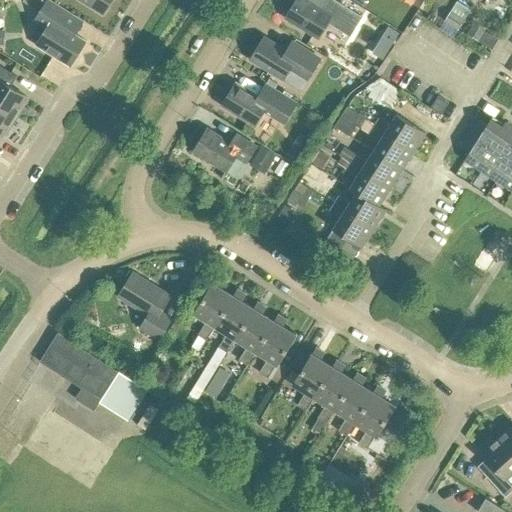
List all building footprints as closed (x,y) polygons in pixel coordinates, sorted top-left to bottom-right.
[(75,34),(83,21),(48,0),(46,0),(35,18),(47,26),(35,45),(70,66),(86,41),(75,34)] [(80,0),(103,14),(111,0),(80,0)] [(296,0),(285,18),(318,38),(327,23),(349,37),(362,17),(333,0),(328,0),(323,10),(307,0),(296,0)] [(365,0),(363,3),(373,9),(379,0),(365,0)] [(458,32),(464,22),(450,13),(444,24),(458,32)] [(492,52),(499,40),(470,21),(462,32),(492,52)] [(389,48),(399,32),(388,25),(378,41),(389,48)] [(288,51),(264,37),(250,59),(282,80),(292,65),(309,76),(320,59),(293,42),(288,51)] [(0,108),(14,117),(27,97),(6,84),(13,74),(0,66),(0,108)] [(387,108),(398,91),(381,80),(366,88),(363,93),(387,108)] [(259,97),(236,82),(222,105),(254,126),(263,110),(285,124),(295,107),(265,88),(259,97)] [(441,114),(449,102),(438,96),(430,108),(441,114)] [(0,136),(2,137),(14,117),(0,108),(0,136)] [(373,125),(414,151),(425,132),(396,114),(389,125),(378,118),(373,125)] [(481,170),(510,125),(505,122),(502,127),(491,120),(491,119),(490,119),(487,125),(483,131),(479,137),(474,144),(470,150),(464,160),(465,160),(466,160),(481,170)] [(474,126),(483,131),(487,125),(478,119),(474,126)] [(402,169),(414,151),(373,125),(368,133),(379,141),(373,150),(402,169)] [(497,180),(511,157),(511,133),(511,131),(511,126),(510,125),(481,170),(497,180)] [(479,137),(483,131),(474,126),(470,132),(479,137)] [(231,143),(207,128),(193,151),(226,171),(235,156),(246,163),(256,146),(236,134),(231,143)] [(305,136),(294,129),(281,149),(292,156),(305,136)] [(474,144),(479,137),(470,132),(466,138),(474,144)] [(470,150),(474,144),(466,138),(462,145),(470,150)] [(324,162),(331,151),(323,146),(316,157),(324,162)] [(266,174),(276,158),(261,149),(251,165),(266,174)] [(350,161),(390,187),(402,169),(373,150),(366,161),(355,154),(350,161)] [(511,157),(497,180),(511,189),(511,157)] [(287,172),(291,165),(280,159),(276,166),(287,172)] [(356,191),(379,205),(390,187),(350,161),(345,170),(356,177),(349,188),(356,192),(356,191)] [(293,190),(287,200),(295,205),(302,195),(293,190)] [(333,203),(374,228),(386,210),(379,205),(356,191),(356,192),(350,202),(338,195),(333,203)] [(362,247),(374,228),(333,203),(328,211),(340,218),(333,229),(362,247)] [(285,205),(277,217),(291,225),(298,213),(285,205)] [(159,339),(171,319),(160,312),(170,296),(133,272),(118,296),(148,314),(140,327),(159,339)] [(215,326),(233,296),(221,288),(225,282),(217,277),(213,283),(194,313),(206,321),(198,334),(206,340),(215,326)] [(235,339),(253,308),(242,301),(246,294),(237,289),(233,296),(215,326),(226,334),(218,347),(227,352),(235,339)] [(243,371),(256,352),(274,321),(262,314),(266,307),(257,302),(253,308),(235,339),(247,346),(235,366),(243,371)] [(274,321),(256,352),(267,359),(259,372),(268,378),(268,377),(276,365),(277,365),(296,334),(282,326),(286,320),(278,315),(274,321)] [(45,365),(49,367),(65,377),(80,387),(82,388),(75,398),(95,411),(101,401),(111,407),(115,410),(129,418),(133,412),(147,390),(133,381),(58,333),(55,338),(42,358),(40,361),(45,365)] [(314,397),(333,367),(321,359),(325,353),(316,348),(293,384),(306,392),(297,405),(306,411),(314,397)] [(335,410),(353,379),(341,372),(345,365),(337,360),(333,367),(314,397),(326,405),(318,418),(326,423),(335,410)] [(277,382),(285,368),(278,364),(277,365),(276,365),(268,377),(277,382)] [(291,370),(285,378),(293,383),(298,374),(291,370)] [(355,423),(373,392),(361,384),(365,378),(357,373),(353,379),(335,410),(346,417),(338,430),(347,436),(355,423)] [(187,397),(187,398),(195,403),(196,402),(204,390),(206,386),(197,381),(187,397)] [(206,386),(204,390),(215,397),(219,391),(208,383),(206,386)] [(373,392),(355,423),(367,430),(359,443),(367,448),(375,435),(376,436),(395,405),(382,397),(386,391),(377,385),(373,392)] [(150,404),(137,422),(146,428),(159,410),(150,404)] [(511,424),(497,438),(511,454),(511,424)] [(511,454),(497,438),(481,453),(493,466),(484,474),(505,498),(511,491),(511,454)] [(506,511),(485,499),(477,511),(476,511),(506,511)]
